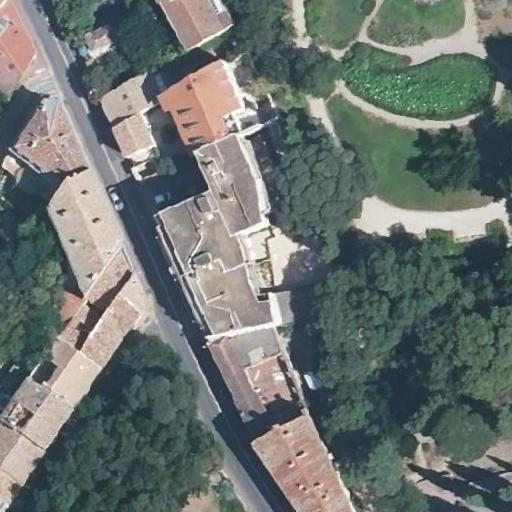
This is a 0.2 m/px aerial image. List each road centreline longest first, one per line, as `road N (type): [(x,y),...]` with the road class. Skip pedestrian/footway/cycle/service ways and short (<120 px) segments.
road 1 (residential): [(53,57),(171,325)]
road 2 (residential): [(20,511),(127,358),(171,325)]
road 3 (residential): [(171,325),(216,427),(271,511)]
